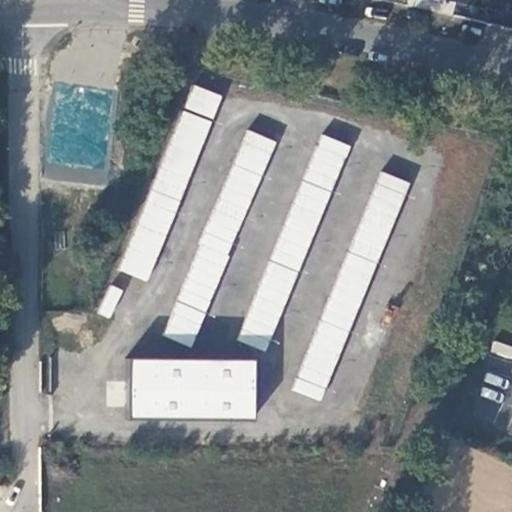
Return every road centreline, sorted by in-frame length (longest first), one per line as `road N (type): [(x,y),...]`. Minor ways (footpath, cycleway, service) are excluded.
road 1 (unclassified): [(15,511),(18,2)]
road 2 (unclassified): [(18,2),(285,19),(511,69)]
